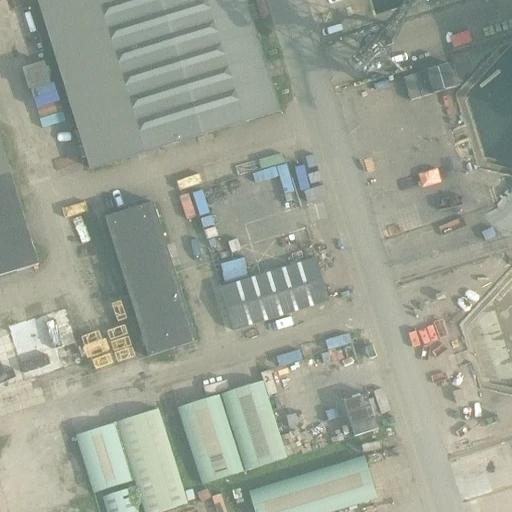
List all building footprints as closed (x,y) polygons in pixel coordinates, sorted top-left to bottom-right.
[(281,111),(246,0),(37,0),(91,170),(281,111)] [(30,90),(51,83),(44,61),(23,68),(30,90)] [(0,275),(39,264),(0,137),(0,275)] [(105,217),(148,356),(197,341),(154,202),(105,217)] [(316,260),(219,289),(233,334),(330,303),(316,260)] [(0,388),(82,363),(65,307),(0,327),(0,388)] [(262,382),(221,396),(246,474),(287,462),(262,382)] [(378,430),(367,395),(343,402),(355,438),(378,430)] [(219,396),(179,409),(203,487),(245,475),(219,396)] [(158,409),(117,422),(144,511),(163,511),(188,504),(158,409)] [(113,427),(75,440),(92,497),(131,485),(113,427)] [(364,458),(250,492),(256,511),(332,511),(377,499),(364,458)] [(137,511),(131,489),(103,497),(107,511),(137,511)]
